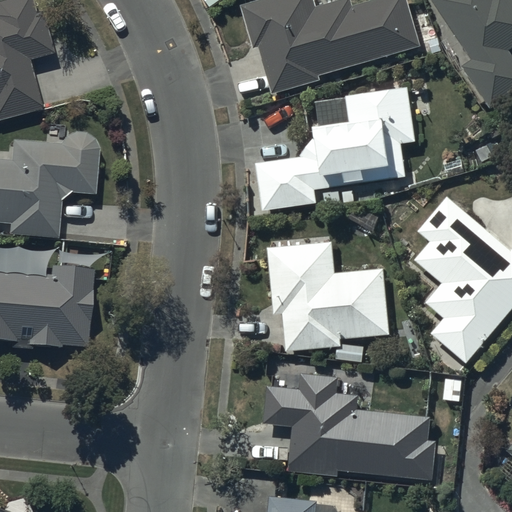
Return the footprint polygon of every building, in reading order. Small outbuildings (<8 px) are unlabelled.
[(202,0),(211,12),(228,0),(202,0)] [(311,0),(283,0),(240,12),(253,58),(260,56),(273,102),(324,88),(322,81),(422,53),(406,0),(396,0),(354,12),(351,3),(315,13),(311,0)] [(511,0),(432,0),(429,2),(472,65),(462,71),(492,115),(511,101),(511,58),(511,57),(511,56),(511,0)] [(0,127),(41,117),(28,69),(51,63),(35,1),(0,10),(0,127)] [(264,170),(256,171),(263,218),(318,210),(316,195),(346,191),(347,194),(365,191),(365,189),(407,183),(402,150),(415,148),(408,96),(317,109),(320,133),(313,134),(316,148),(302,164),(298,164),(297,161),(264,166),(264,170)] [(0,230),(9,231),(8,242),(58,246),(61,208),(70,200),(94,203),(97,159),(97,157),(97,156),(96,154),(96,153),(95,151),(95,150),(94,148),(93,147),(92,146),(91,145),(90,144),(89,143),(87,142),(86,141),(84,140),(83,140),(81,140),(80,139),(78,139),(77,139),(75,139),(74,139),(72,140),(71,140),(69,141),(68,142),(66,142),(65,143),(64,145),(63,146),(62,147),(61,148),(60,149),(60,151),(59,152),(12,149),(10,168),(0,167),(0,230)] [(443,326),(431,340),(465,370),(511,317),(511,257),(511,258),(448,203),(418,238),(430,248),(413,268),(441,292),(425,310),(443,326)] [(282,322),(286,358),(342,353),(341,346),(390,341),(384,278),(336,282),(332,250),(268,256),(275,323),(282,322)] [(0,348),(11,349),(10,355),(37,358),(37,353),(86,357),(92,276),(50,273),(49,283),(0,278),(0,348)] [(301,398),(268,395),(265,430),(295,433),(291,476),(338,480),(338,477),(434,486),(437,449),(427,448),(429,425),(357,419),(358,403),(338,401),(339,385),(303,381),(301,398)] [(318,511),(319,507),(270,503),(269,511),(318,511)]
